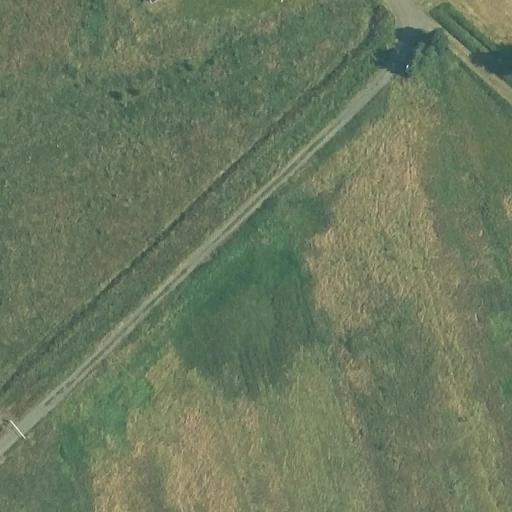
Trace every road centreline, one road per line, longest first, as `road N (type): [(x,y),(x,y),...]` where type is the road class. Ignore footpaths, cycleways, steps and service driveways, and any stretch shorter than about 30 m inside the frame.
road 1 (unclassified): [(394,0),(403,34),(370,92),(0,447)]
road 2 (track): [(398,0),(511,98)]
